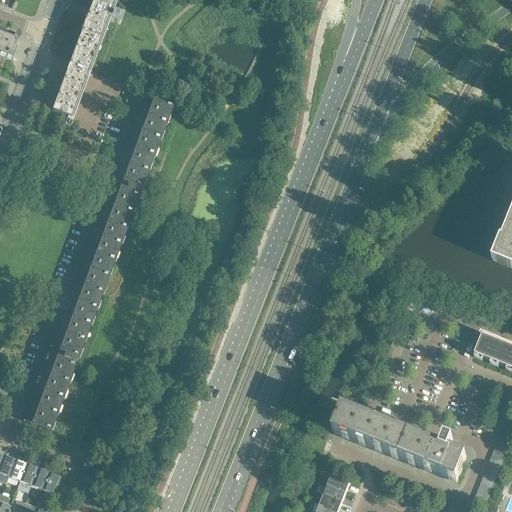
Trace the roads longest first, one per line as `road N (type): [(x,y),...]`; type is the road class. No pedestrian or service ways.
road 1 (primary): [(341,85),(172,511)]
road 2 (residential): [(12,439),(111,173),(6,132)]
road 3 (primary): [(220,511),(364,152)]
road 4 (residential): [(463,504),(507,390),(462,374),(481,325),(511,337)]
road 5 (primary): [(364,152),(419,78),(511,7)]
road 6 (secondary): [(364,152),(424,0)]
